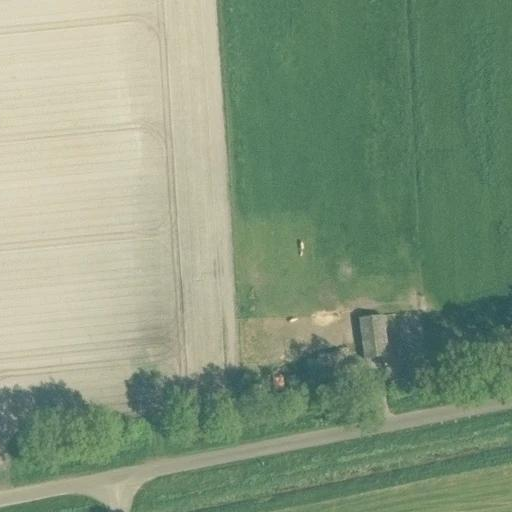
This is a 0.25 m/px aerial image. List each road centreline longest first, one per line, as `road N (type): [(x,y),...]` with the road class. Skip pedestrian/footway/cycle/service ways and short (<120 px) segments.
road 1 (unclassified): [(120,479),(511,402)]
road 2 (unclassified): [(0,502),(120,479)]
